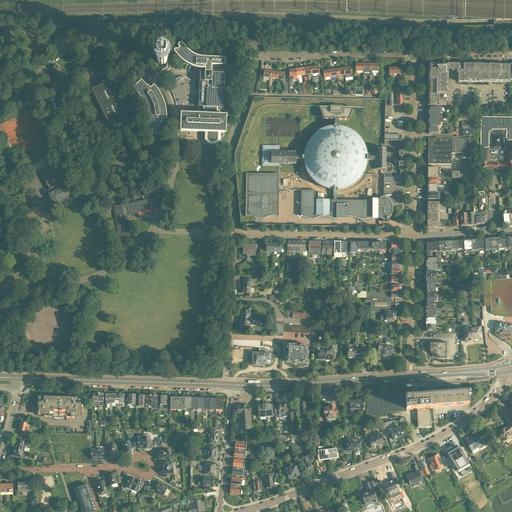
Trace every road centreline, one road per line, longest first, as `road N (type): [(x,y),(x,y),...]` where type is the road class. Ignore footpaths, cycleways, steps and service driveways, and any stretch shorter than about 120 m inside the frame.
road 1 (residential): [(242,511),(445,434),(497,393),(509,368)]
road 2 (unclassified): [(66,45),(126,53),(165,89),(177,150),(151,231)]
road 3 (primary): [(20,377),(225,384)]
road 4 (residential): [(413,236),(414,54)]
road 5 (residential): [(413,236),(234,232)]
road 6 (primary): [(232,384),(410,376)]
road 7 (residential): [(234,232),(229,145),(252,59)]
road 8 (residential): [(63,32),(228,41)]
road 9 (unclassified): [(151,231),(97,275),(8,283)]
road 10 (residential): [(414,54),(258,55)]
road 11 (residential): [(225,384),(234,232)]
road 12 (residential): [(0,184),(28,182),(44,203),(38,240),(8,283)]
road 13 (residential): [(410,376),(413,236)]
road 14 (residential): [(232,384),(219,511)]
